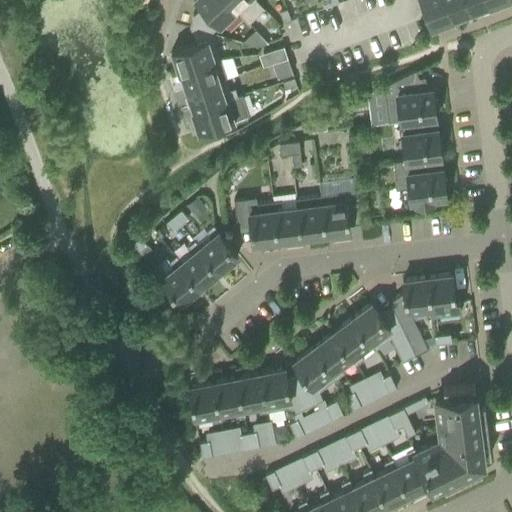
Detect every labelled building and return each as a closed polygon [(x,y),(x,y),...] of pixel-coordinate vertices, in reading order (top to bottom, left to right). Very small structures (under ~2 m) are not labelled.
[(193,13),(189,26),(211,32),(212,30),(219,23),(220,25),(236,10),(226,0),(196,0),(202,6),(194,14),(193,13)] [(226,0),(236,10),(249,23),(264,8),(256,0),(226,0)] [(452,20),(444,0),(420,0),(431,28),(452,20)] [(471,11),(466,0),(444,0),(452,20),(453,19),(452,18),(471,11)] [(490,6),(488,0),(466,0),(471,11),(489,4),(489,6),(490,6)] [(280,11),(284,22),(291,20),(287,8),(280,11)] [(196,43),(171,51),(178,72),(220,58),(213,37),(210,38),(211,32),(189,26),(189,27),(190,27),(196,43)] [(257,31),(244,42),(257,46),(268,42),(257,31)] [(284,46),(264,52),(268,64),(272,62),(287,57),(284,46)] [(287,57),(272,62),(277,78),(293,72),(287,57)] [(220,58),(178,72),(179,73),(180,72),(186,91),(226,78),(226,77),(220,58)] [(401,120),(424,118),(436,116),(435,111),(438,111),(436,99),(434,99),(432,88),(420,90),(419,78),(415,69),(385,85),(389,122),(401,121),(401,120)] [(296,85),(294,77),(283,81),(285,88),(296,85)] [(191,111),(238,95),(237,95),(235,87),(230,89),(226,78),(186,91),(193,109),(191,110),(191,111)] [(238,96),(238,95),(191,111),(198,132),(210,128),(211,130),(209,131),(210,132),(236,123),(228,99),(238,96)] [(425,130),(424,118),(401,120),(401,121),(406,160),(429,157),(441,156),(440,151),(443,151),(441,139),(439,139),(437,128),(425,130)] [(299,139),(289,141),(290,153),(300,152),(299,139)] [(290,153),(289,141),(279,142),(281,154),(290,153)] [(300,152),(290,153),(292,166),(301,165),(300,152)] [(429,157),(406,160),(394,161),(397,187),(409,186),(410,200),(416,199),(417,203),(432,201),(432,197),(446,196),(445,191),(448,191),(446,179),(444,179),(442,168),(430,169),(429,157)] [(320,194),(325,233),(349,230),(348,218),(360,216),(361,223),(362,222),(358,190),(320,194)] [(320,194),(295,198),(296,206),(297,206),(301,236),(325,233),(320,194)] [(277,239),(272,201),(249,203),(248,197),(234,199),(237,226),(250,224),(253,242),(277,239)] [(297,206),(296,206),(282,208),(281,199),(272,201),(277,239),(301,236),(297,206)] [(173,214),(181,224),(189,217),(181,208),(173,214)] [(181,224),(173,214),(166,221),(173,230),(181,224)] [(200,246),(220,269),(238,254),(213,224),(206,230),(212,237),(200,246)] [(139,250),(147,244),(140,235),(132,241),(139,250)] [(220,269),(200,246),(195,239),(188,245),(193,252),(182,261),(201,284),(220,269)] [(201,284),(182,261),(177,254),(169,261),(174,267),(162,277),(181,301),(201,284)] [(452,273),(427,276),(431,306),(430,306),(431,313),(460,309),(458,290),(456,291),(456,292),(454,292),(452,273)] [(431,306),(427,276),(402,279),(404,290),(392,299),(396,303),(388,309),(398,322),(415,354),(428,348),(409,309),(430,306),(431,306)] [(372,302),(350,318),(368,341),(373,348),(388,336),(402,360),(415,354),(398,322),(388,309),(381,314),(372,302)] [(368,341),(350,318),(331,332),(349,356),(354,363),(361,357),(356,351),(368,341)] [(349,356),(331,332),(312,347),(335,377),(342,372),(337,365),(349,356)] [(450,332),(434,334),(435,343),(451,341),(450,332)] [(335,377),(312,347),(294,360),(301,370),(294,373),(307,406),(322,399),(318,391),(335,377)] [(369,365),(361,370),(364,377),(372,373),(369,365)] [(307,406),(294,373),(287,377),(285,367),(260,372),(267,410),(289,406),(292,413),(307,406)] [(267,410),(260,372),(237,376),(243,406),(257,404),(258,412),(267,410)] [(396,387),(389,373),(381,377),(388,391),(396,387)] [(244,415),(243,406),(237,376),(214,381),(219,411),(234,408),(235,416),(244,415)] [(221,419),(219,411),(214,381),(189,386),(195,416),(211,412),(212,421),(221,419)] [(431,482),(430,482),(431,486),(442,481),(445,486),(444,487),(445,488),(482,470),(481,469),(480,470),(477,464),(484,461),(481,442),(488,442),(489,453),(491,453),(484,402),(483,402),(483,404),(477,405),(475,392),(473,392),(472,385),(474,385),(474,383),(443,387),(443,389),(445,389),(446,396),(435,397),(440,437),(415,450),(431,482)] [(353,408),(361,405),(354,390),(346,394),(353,408)] [(332,419),(343,413),(336,399),(325,404),(332,419)] [(395,410),(402,424),(410,421),(403,406),(395,410)] [(402,424),(395,410),(388,414),(395,428),(402,424)] [(296,436),(304,432),(297,418),(289,422),(296,436)] [(415,431),(410,421),(402,424),(407,435),(415,431)] [(360,427),(352,431),(359,445),(367,442),(360,427)] [(256,430),(248,431),(251,447),(259,445),(256,430)] [(272,431),(274,440),(282,438),(281,434),(276,430),(272,431)] [(251,447),(248,431),(239,433),(242,449),(251,447)] [(359,445),(352,431),(344,435),(351,449),(359,445)] [(203,457),(212,455),(209,439),(200,441),(203,457)] [(409,458),(396,465),(409,492),(430,482),(431,482),(415,450),(414,447),(406,451),(409,458)] [(317,448),(309,452),(316,466),(324,463),(317,448)] [(316,466),(309,452),(301,456),(308,470),(316,466)] [(409,492),(396,465),(392,457),(384,461),(388,469),(374,475),(388,503),(409,492)] [(366,479),(353,486),(365,511),(368,511),(388,503),(374,475),(371,468),(363,472),(366,479)] [(281,483),(274,469),(265,473),(272,488),(281,483)] [(345,490),(331,496),(338,511),(365,511),(353,486),(349,478),(341,482),(345,490)] [(323,500),(309,507),(311,511),(338,511),(331,496),(327,489),(319,493),(323,500)] [(311,511),(309,507),(306,499),(298,503),(301,511),(298,511),(311,511)]
